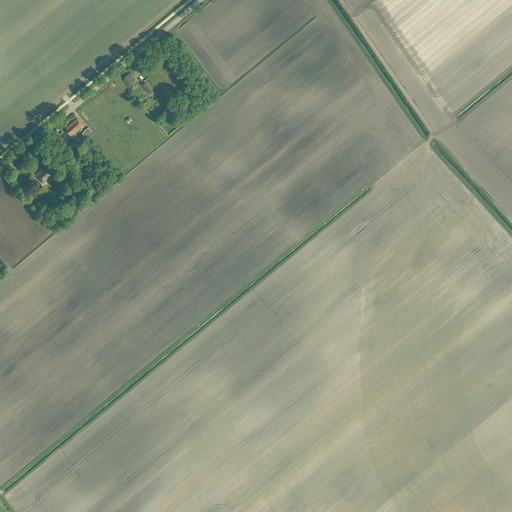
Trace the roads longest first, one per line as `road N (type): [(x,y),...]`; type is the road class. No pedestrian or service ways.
road 1 (track): [(511,224),(433,137),(339,0)]
road 2 (tertiary): [(0,167),(201,0)]
